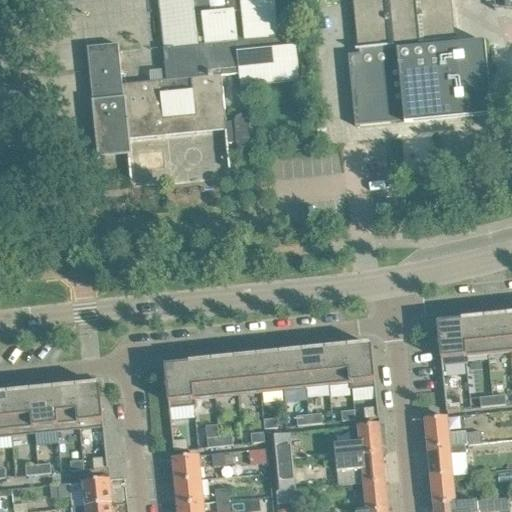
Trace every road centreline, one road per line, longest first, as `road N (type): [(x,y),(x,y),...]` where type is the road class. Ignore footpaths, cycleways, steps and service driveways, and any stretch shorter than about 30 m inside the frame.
road 1 (unclassified): [(0,322),(387,281)]
road 2 (residential): [(123,362),(134,350),(392,316)]
road 3 (residential): [(410,511),(392,316)]
road 4 (residential): [(123,362),(140,511)]
road 5 (unclassified): [(387,281),(511,253)]
road 6 (residential): [(0,378),(123,362)]
road 7 (residential): [(392,316),(511,297)]
